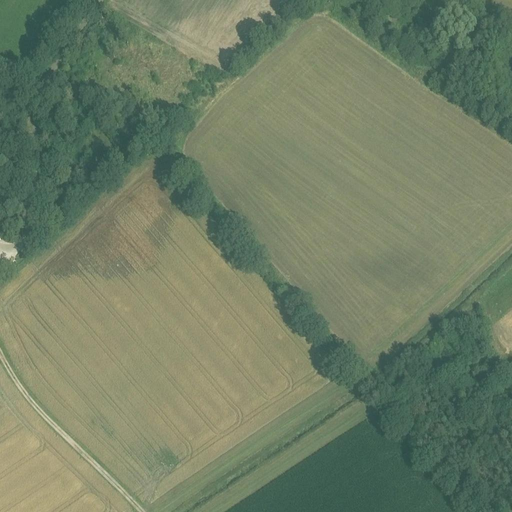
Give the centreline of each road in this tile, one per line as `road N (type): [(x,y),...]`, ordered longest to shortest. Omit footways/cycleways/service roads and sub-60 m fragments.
road 1 (unclassified): [(13,255),(31,219),(41,90),(100,0)]
road 2 (track): [(140,511),(29,400),(0,352)]
